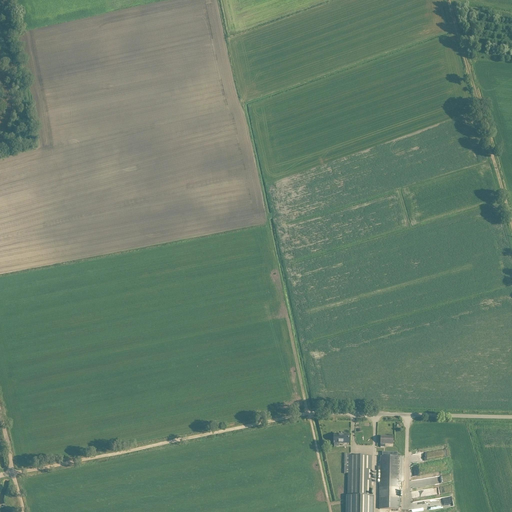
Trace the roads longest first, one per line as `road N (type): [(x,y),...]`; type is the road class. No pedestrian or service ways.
road 1 (track): [(13,473),(307,413),(330,511)]
road 2 (track): [(511,227),(449,0)]
road 3 (unclassified): [(511,414),(307,413)]
